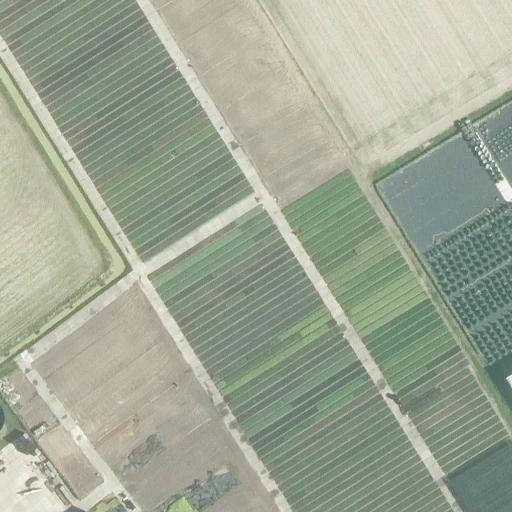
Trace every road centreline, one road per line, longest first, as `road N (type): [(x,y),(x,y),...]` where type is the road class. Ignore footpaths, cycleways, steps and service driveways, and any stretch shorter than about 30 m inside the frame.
road 1 (track): [(289,511),(140,271),(262,195),(460,511)]
road 2 (track): [(140,271),(0,45)]
road 3 (track): [(140,0),(262,195)]
road 4 (track): [(23,366),(133,511)]
